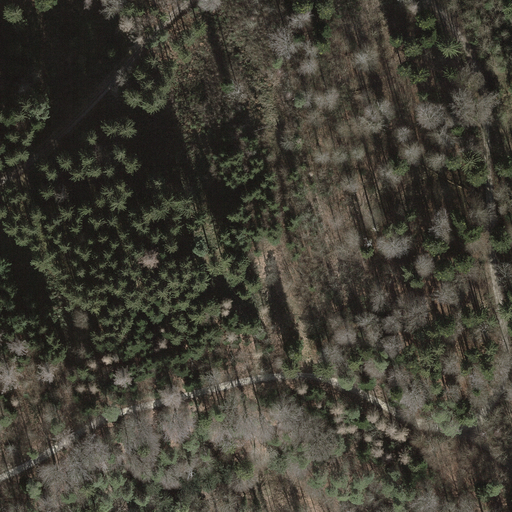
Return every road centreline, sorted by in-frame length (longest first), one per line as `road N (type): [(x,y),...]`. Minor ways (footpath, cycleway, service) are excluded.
road 1 (track): [(471,431),(425,426),(331,380),(271,376),(104,418),(0,478)]
road 2 (track): [(511,343),(476,70),(453,26),(427,0)]
road 3 (track): [(191,0),(0,182)]
